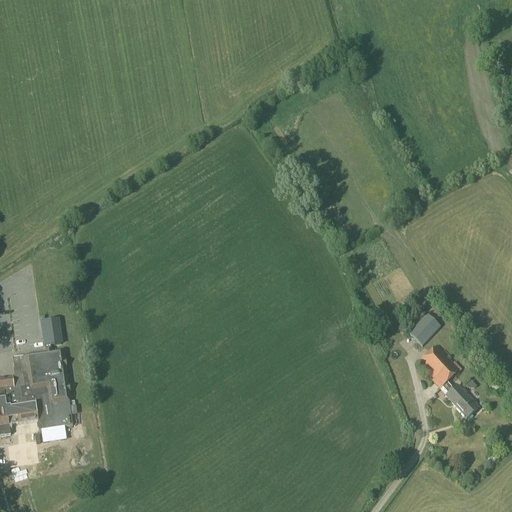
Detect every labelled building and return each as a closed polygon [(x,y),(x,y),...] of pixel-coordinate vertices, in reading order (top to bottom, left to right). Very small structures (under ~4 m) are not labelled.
[(408,336),(422,349),(440,329),(426,316),(408,336)] [(45,349),(46,348),(47,354),(52,353),(51,348),(61,346),(57,321),(42,323),(45,349)] [(453,391),(447,384),(459,373),(436,348),(418,365),(434,382),(432,383),(440,391),(441,390),(447,396),(445,398),(462,415),(467,421),(478,411),(473,405),(456,388),(453,391)] [(72,430),(68,397),(70,397),(64,352),(52,353),(47,354),(45,354),(45,356),(13,360),(15,378),(0,379),(0,438),(9,437),(8,427),(36,424),(37,431),(36,431),(38,443),(50,441),(49,432),(72,430)] [(432,395),(435,388),(430,386),(426,393),(432,395)]
